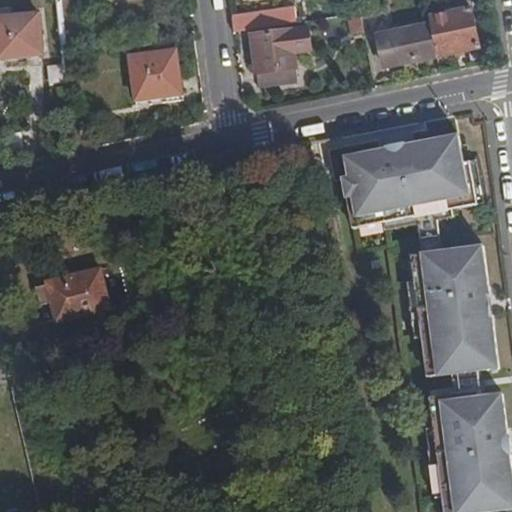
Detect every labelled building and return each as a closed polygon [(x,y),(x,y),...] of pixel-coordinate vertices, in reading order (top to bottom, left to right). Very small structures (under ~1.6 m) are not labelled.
[(375,0),(357,0),(360,14),(361,16),(378,13),(375,0)] [(295,7),(232,16),(234,30),(297,22),(295,7)] [(438,54),(477,47),(469,7),(431,16),(438,54)] [(0,18),(15,17),(14,9),(0,10),(0,18)] [(361,16),(360,14),(348,16),(352,37),(364,34),(361,16)] [(39,15),(15,17),(0,18),(0,47),(1,58),(43,53),(39,15)] [(436,55),(430,23),(379,34),(385,65),(436,55)] [(308,27),(290,29),(294,53),(311,50),(308,27)] [(294,53),(290,29),(252,33),(259,87),(299,81),(294,53)] [(70,30),(61,31),(62,49),(72,48),(70,30)] [(72,48),(62,49),(65,74),(75,72),(72,48)] [(181,93),(175,52),(130,57),(135,98),(181,93)] [(70,124),(73,151),(89,148),(86,122),(70,124)] [(383,155),(380,149),(346,156),(351,177),(345,178),(355,221),(385,215),(386,222),(455,208),(454,200),(479,195),(471,159),(466,160),(460,133),(414,142),(413,143),(415,148),(383,155)] [(0,137),(0,154),(23,151),(19,134),(0,137)] [(389,146),(380,149),(383,155),(415,148),(413,143),(414,142),(414,141),(404,143),(403,142),(389,145),(389,146)] [(477,158),(471,159),(479,195),(454,200),(455,208),(487,201),(477,158)] [(455,208),(386,222),(388,230),(421,222),(424,253),(413,254),(417,281),(424,279),(422,259),(453,255),(452,249),(444,250),(440,218),(456,215),(455,208)] [(385,215),(355,221),(356,229),(386,222),(385,215)] [(151,250),(147,228),(130,232),(135,254),(151,250)] [(424,279),(417,281),(424,325),(425,337),(432,336),(437,369),(460,366),(464,392),(441,395),(445,426),(438,427),(446,487),(447,498),(454,496),(456,511),(493,511),(494,511),(511,508),(511,460),(509,461),(505,428),(510,427),(506,392),(485,396),(481,370),(502,367),(496,325),(490,326),(489,315),(495,313),(493,297),(487,297),(485,287),(491,286),(486,244),(452,249),(453,255),(422,259),(424,279)] [(111,311),(103,271),(48,282),(56,323),(111,311)] [(424,325),(417,281),(410,281),(417,338),(425,337),(424,325)] [(432,336),(425,337),(430,377),(455,373),(456,387),(433,390),(438,424),(438,427),(445,426),(441,395),(464,392),(460,366),(437,369),(432,336)] [(446,487),(438,427),(430,428),(440,499),(447,498),(446,487)] [(456,511),(454,496),(447,498),(449,511),(456,511)]
